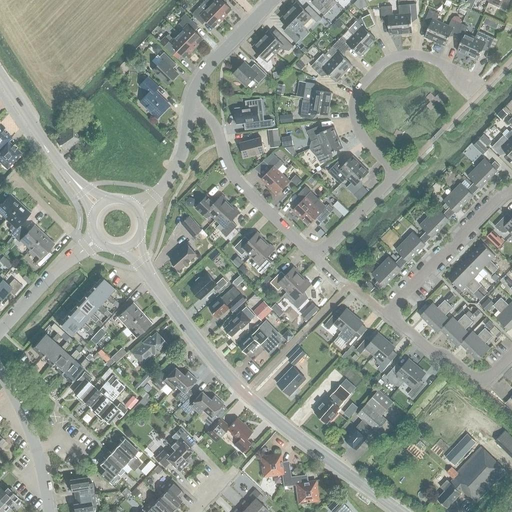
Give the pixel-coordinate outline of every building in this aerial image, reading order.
[(206,0),(204,2),(210,7),(222,19),(231,10),(222,2),(223,0),(206,0)] [(316,0),(318,1),(314,6),(324,16),(328,11),(332,7),(337,3),(333,0),(316,0)] [(357,0),(354,4),(359,9),(367,6),(364,0),(357,0)] [(489,0),(489,2),(488,3),(505,11),(510,0),(489,0)] [(222,19),(210,7),(204,2),(199,7),(192,15),(201,24),(205,19),(214,28),(222,19)] [(289,12),(303,26),(311,18),(316,23),(321,18),(311,9),(307,13),(297,4),(289,12)] [(416,5),(409,5),(398,6),(399,15),(401,35),(412,34),(411,20),(417,19),(416,5)] [(389,36),(401,35),(399,15),(392,16),(391,7),(381,8),(382,22),(388,22),(389,36)] [(435,42),(442,24),(436,21),(439,15),(429,10),(424,22),(430,24),(424,37),(435,42)] [(295,34),(303,26),(289,12),(281,20),(290,30),(286,34),(296,44),(301,39),(295,34)] [(179,35),(193,49),(202,40),(192,30),(197,26),(185,15),(181,19),(182,21),(179,24),(184,29),(179,35)] [(362,19),(361,17),(353,25),(358,30),(354,35),(368,48),(376,40),(368,32),(369,27),(374,25),(370,15),(362,19)] [(491,21),(486,18),(483,24),(489,26),(491,21)] [(442,24),(435,42),(445,46),(451,34),(456,36),(461,25),(456,22),(451,20),(448,26),(442,24)] [(467,56),(475,38),(464,34),(467,27),(461,25),(456,36),(462,39),(456,51),(467,56)] [(269,32),(261,40),(275,54),(280,50),(289,51),(293,47),(283,37),(279,42),(269,32)] [(475,38),(467,56),(477,61),(483,48),(489,50),(494,39),(484,34),(478,32),(475,38)] [(193,49),(179,35),(173,40),(168,35),(161,43),(171,52),(178,59),(182,55),(185,58),(193,49)] [(368,48),(354,35),(346,43),(341,38),(336,43),(345,51),(350,47),(360,57),(368,48)] [(270,59),(275,54),(261,40),(253,49),(262,58),(258,63),(268,73),(273,68),(270,59)] [(345,51),(336,43),(332,47),(337,52),(329,60),(344,74),(351,66),(341,56),(345,51)] [(294,54),(298,59),(303,54),(298,50),(294,54)] [(153,71),(168,85),(178,75),(163,61),(167,57),(164,53),(159,57),(163,61),(153,71)] [(344,74),(329,60),(323,54),(318,59),(311,67),(321,77),(325,73),(336,82),(344,74)] [(304,65),(300,60),(295,65),(300,69),(304,65)] [(244,63),(233,74),(246,86),(253,79),(258,84),(266,76),(254,64),(250,69),(244,63)] [(148,108),(158,118),(169,107),(154,93),(158,88),(148,78),(139,86),(148,95),(140,103),(147,110),(148,108)] [(303,100),(310,101),(329,105),(331,93),(317,91),(318,85),(306,83),(305,89),(303,100)] [(246,108),(235,109),(237,125),(244,124),(245,130),(262,128),(272,127),(272,120),(264,121),(263,112),(258,113),(256,100),(245,101),(246,108)] [(329,105),(310,101),(303,100),(302,107),(300,118),(312,120),(313,114),(327,116),(329,105)] [(503,110),(497,115),(502,120),(507,114),(503,110)] [(280,115),(281,123),(293,122),(293,114),(280,115)] [(62,150),(66,147),(68,149),(81,140),(72,127),(59,136),(60,138),(56,141),(62,150)] [(311,141),(310,149),(338,138),(334,127),(320,133),(318,127),(307,132),(311,141)] [(0,149),(7,142),(11,139),(0,128),(0,149)] [(278,129),(268,131),(269,142),(280,140),(278,129)] [(506,129),(502,134),(503,135),(505,137),(511,143),(511,130),(510,133),(506,129)] [(483,135),(479,138),(487,146),(490,143),(483,135)] [(281,138),(283,147),(292,146),(290,136),(281,138)] [(511,159),(511,143),(505,137),(503,136),(491,148),(500,156),(504,152),(511,159)] [(240,143),(244,158),(265,153),(261,138),(240,143)] [(310,149),(318,158),(320,164),(332,160),(329,154),(342,148),(338,138),(310,149)] [(488,150),(478,140),(473,146),(482,155),(488,150)] [(0,149),(0,163),(6,169),(20,154),(7,142),(0,149)] [(261,180),(269,187),(281,174),(277,170),(283,164),(275,156),(273,154),(263,161),(267,164),(271,169),(261,180)] [(329,171),(333,175),(341,183),(346,178),(360,164),(352,156),(342,166),(338,162),(329,171)] [(484,159),(476,168),(488,180),(497,171),(496,170),(500,167),(494,162),(491,165),(484,159)] [(368,172),(360,164),(346,178),(351,183),(346,188),(354,196),(359,201),(368,192),(363,187),(358,183),(368,172)] [(488,180),(476,168),(467,177),(473,183),(470,186),(476,192),(479,188),(480,189),(488,180)] [(289,182),(281,174),(269,187),(277,195),(289,182)] [(291,181),(297,186),(302,181),(296,176),(291,181)] [(460,184),(452,192),(464,205),(473,196),(472,195),(476,192),(470,186),(467,190),(460,184)] [(303,200),(293,210),(301,218),(318,200),(310,192),(311,192),(306,187),(298,195),(303,200)] [(464,205),(452,192),(443,201),(450,208),(446,211),(452,216),(455,213),(456,213),(464,205)] [(0,213),(6,219),(20,204),(10,195),(5,201),(1,197),(0,197),(0,213)] [(207,196),(196,208),(203,215),(207,219),(209,218),(212,216),(216,220),(231,204),(222,196),(214,203),(207,196)] [(318,200),(301,218),(309,226),(316,219),(320,223),(324,220),(333,210),(328,205),(326,207),(318,200)] [(15,238),(24,228),(20,224),(30,214),(20,204),(6,219),(16,228),(10,234),(15,238)] [(231,204),(216,220),(220,224),(216,228),(220,232),(226,238),(235,229),(237,227),(231,221),(239,213),(231,204)] [(343,207),(339,212),(344,216),(348,212),(343,207)] [(437,208),(428,217),(440,229),(449,220),(448,220),(452,216),(446,211),(443,214),(437,208)] [(201,231),(189,217),(181,224),(193,238),(201,231)] [(432,238),(440,229),(428,217),(419,226),(426,232),(422,235),(428,241),(431,237),(432,238)] [(504,217),(494,227),(499,232),(500,231),(502,232),(506,232),(508,230),(511,234),(511,218),(509,222),(504,217)] [(30,250),(44,235),(34,225),(28,231),(24,228),(15,238),(19,242),(20,241),(30,250)] [(235,229),(226,238),(230,241),(239,232),(235,229)] [(321,229),(316,233),(321,238),(325,233),(321,229)] [(245,252),(251,257),(266,241),(257,233),(249,241),(245,237),(234,248),(242,256),(245,252)] [(413,233),(404,241),(416,254),(425,245),(424,244),(428,241),(422,235),(419,239),(413,233)] [(39,259),(38,260),(34,264),(39,268),(52,254),(48,250),(54,244),(44,235),(30,250),(39,259)] [(266,241),(251,257),(255,261),(251,265),(261,274),(272,263),(266,258),(274,249),(266,241)] [(408,263),(416,254),(404,241),(395,250),(402,257),(398,260),(404,265),(407,262),(408,263)] [(186,243),(180,249),(181,250),(170,260),(180,270),(197,255),(186,243)] [(482,244),(474,253),(494,273),(498,269),(490,261),(495,256),(482,244)] [(465,261),(478,274),(482,269),(490,277),(494,273),(474,253),(465,261)] [(389,257),(380,266),(393,278),(401,269),(400,269),(404,265),(398,260),(395,263),(389,257)] [(4,266),(8,269),(12,264),(8,261),(4,266)] [(465,261),(457,270),(477,290),(481,286),(473,278),(478,274),(465,261)] [(380,266),(371,275),(378,281),(374,285),(380,290),(383,286),(384,287),(393,278),(380,266)] [(282,287),(287,292),(302,276),(293,268),(285,276),(281,272),(270,283),(278,291),(282,287)] [(457,270),(448,279),(461,291),(465,286),(473,294),(477,290),(457,270)] [(196,285),(191,289),(200,299),(213,288),(217,293),(227,283),(223,278),(216,284),(207,274),(203,278),(199,278),(196,280),(196,285)] [(31,281),(25,276),(22,279),(28,285),(31,281)] [(287,292),(283,296),(287,300),(292,304),(297,310),(308,299),(302,293),(311,285),(302,276),(287,292)] [(94,282),(92,285),(93,286),(92,287),(106,299),(112,304),(117,309),(120,305),(116,301),(109,295),(115,289),(101,277),(101,278),(102,279),(97,285),(94,282)] [(2,280),(0,281),(0,302),(9,292),(13,296),(22,286),(14,279),(8,285),(2,280)] [(375,287),(368,281),(365,284),(372,291),(375,287)] [(227,309),(229,308),(232,312),(246,300),(233,286),(227,291),(207,310),(215,320),(227,309)] [(481,286),(478,289),(484,295),(487,292),(481,286)] [(86,291),(83,294),(85,296),(84,296),(97,308),(98,308),(104,314),(108,317),(111,314),(107,311),(101,305),(106,299),(92,287),(92,288),(93,289),(89,294),(86,291)] [(77,301),(75,304),(76,305),(89,318),(89,317),(95,323),(99,327),(102,324),(92,314),(97,308),(84,296),(84,297),(85,298),(80,303),(77,301)] [(487,311),(494,304),(488,298),(481,306),(487,311)] [(511,302),(508,306),(501,298),(497,302),(511,317),(511,302)] [(428,325),(449,304),(445,300),(437,308),(432,303),(420,316),(428,325)] [(272,310),(264,301),(252,312),(260,321),(272,310)] [(511,327),(511,317),(497,302),(493,306),(501,314),(496,319),(508,331),(511,327)] [(126,327),(142,314),(133,303),(117,317),(126,327)] [(313,303),(302,313),(309,319),(319,309),(313,303)] [(450,321),(449,320),(445,316),(453,308),(449,304),(428,325),(437,333),(440,330),(450,321)] [(69,310),(66,313),(68,314),(67,315),(80,327),(81,327),(87,332),(90,335),(93,332),(90,329),(83,323),(89,318),(76,305),(75,306),(76,307),(72,312),(69,310)] [(255,316),(246,307),(229,324),(230,325),(223,332),(229,338),(237,330),(239,331),(255,316)] [(334,324),(342,331),(354,317),(346,310),(337,320),(332,316),(324,326),(328,330),(334,324)] [(142,314),(126,327),(136,338),(151,324),(142,314)] [(449,339),(469,319),(465,314),(457,322),(452,317),(449,320),(450,321),(440,330),(449,339)] [(80,327),(67,315),(66,315),(68,317),(63,322),(61,319),(57,323),(59,324),(58,324),(71,337),(72,336),(78,342),(84,347),(88,343),(81,338),(75,332),(80,327)] [(359,337),(355,333),(362,324),(354,317),(342,331),(338,336),(346,342),(345,344),(350,348),(359,337)] [(470,335),(469,334),(465,330),(473,322),(469,319),(449,339),(457,347),(460,345),(470,335)] [(255,349),(260,344),(269,353),(282,340),(279,338),(281,336),(265,320),(237,348),(243,355),(248,351),(250,353),(253,350),(255,349)] [(485,326),(490,330),(494,326),(489,321),(485,326)] [(54,323),(51,327),(61,337),(64,333),(54,323)] [(494,327),(490,331),(498,338),(502,334),(494,327)] [(469,353),(489,333),(484,328),(477,336),(472,332),(469,334),(470,335),(460,345),(469,353)] [(105,334),(100,329),(90,340),(95,345),(105,334)] [(285,335),(285,338),(288,342),(294,336),(289,331),(285,335)] [(64,333),(61,337),(66,342),(70,345),(73,341),(64,333)] [(152,354),(153,355),(166,343),(164,342),(165,341),(162,339),(161,339),(156,333),(150,338),(149,336),(142,343),(143,343),(131,353),(141,364),(152,354)] [(469,353),(477,361),(490,349),(485,344),(493,336),(489,333),(469,353)] [(45,334),(32,349),(41,357),(42,356),(43,356),(55,343),(60,337),(57,334),(51,340),(45,334)] [(365,348),(374,355),(386,341),(377,334),(371,342),(366,338),(356,350),(361,354),(365,348)] [(392,360),(388,356),(394,348),(386,341),(374,355),(377,358),(378,363),(380,365),(377,369),(382,373),(392,360)] [(52,365),(64,351),(70,345),(66,342),(61,348),(55,343),(43,356),(43,357),(45,356),(49,360),(47,362),(50,365),(52,364),(52,365)] [(126,353),(121,348),(110,358),(115,363),(126,353)] [(306,354),(299,348),(287,360),(294,366),(306,354)] [(61,372),(62,373),(74,360),(73,360),(79,353),(76,350),(70,357),(64,351),(52,365),(53,365),(54,364),(59,368),(56,371),(60,374),(61,372)] [(74,360),(62,373),(63,372),(68,377),(66,379),(69,382),(70,381),(72,382),(84,369),(83,368),(88,362),(92,357),(89,354),(85,359),(79,365),(74,360)] [(404,381),(416,367),(408,360),(399,370),(395,366),(386,376),(397,386),(398,386),(399,387),(404,381)] [(289,396),(306,379),(293,367),(277,384),(289,396)] [(416,367),(404,381),(413,388),(407,394),(412,398),(421,388),(416,384),(425,374),(416,367)] [(171,390),(175,386),(184,376),(175,368),(166,377),(161,373),(152,382),(161,390),(165,385),(171,390)] [(80,401),(94,386),(89,381),(92,378),(84,372),(77,380),(80,383),(73,391),(79,397),(77,399),(80,401)] [(188,398),(192,394),(188,390),(197,380),(187,372),(184,376),(175,386),(181,391),(175,397),(183,404),(188,398)] [(150,378),(145,374),(133,388),(138,392),(150,378)] [(94,386),(80,401),(83,404),(85,402),(90,407),(115,380),(111,376),(99,390),(94,386)] [(115,380),(90,407),(97,413),(95,415),(98,418),(112,402),(111,401),(124,387),(115,380)] [(147,384),(143,388),(147,392),(151,388),(147,384)] [(338,407),(349,395),(339,386),(333,393),(333,394),(329,399),(327,398),(314,413),(326,423),(329,420),(331,421),(337,413),(336,412),(340,409),(338,407)] [(147,403),(151,398),(142,389),(137,394),(147,403)] [(356,449),(365,438),(364,438),(370,431),(368,429),(370,426),(376,432),(386,420),(381,416),(393,402),(378,390),(357,415),(363,420),(345,440),(356,449)] [(198,414),(202,410),(211,400),(210,400),(202,392),(193,402),(188,398),(183,404),(179,408),(187,415),(192,409),(198,414)] [(202,410),(207,415),(202,421),(210,428),(219,418),(214,414),(223,404),(214,396),(210,400),(211,400),(202,410)] [(129,410),(133,406),(128,401),(124,406),(129,410)] [(112,402),(98,418),(101,420),(103,418),(109,424),(116,416),(119,419),(127,410),(119,403),(117,406),(112,402)] [(228,427),(219,418),(210,428),(206,433),(215,441),(227,429),(228,427)] [(243,453),(251,444),(245,439),(252,433),(237,418),(228,427),(227,429),(239,441),(235,445),(243,453)] [(170,447),(174,450),(184,460),(192,451),(183,442),(189,436),(180,428),(172,436),(176,441),(170,447)] [(467,434),(450,452),(459,461),(476,443),(467,434)] [(115,448),(137,468),(141,463),(133,456),(137,451),(122,437),(120,440),(121,441),(115,448)] [(447,508),(463,492),(475,504),(506,472),(480,447),(456,473),(451,468),(446,474),(452,479),(450,481),(449,480),(440,489),(443,492),(437,499),(447,508)] [(109,452),(106,455),(121,469),(125,464),(133,472),(137,468),(115,448),(110,453),(109,452)] [(174,450),(169,456),(163,450),(154,459),(164,468),(169,463),(179,472),(188,463),(184,460),(174,450)] [(116,474),(121,469),(106,455),(104,457),(105,459),(99,465),(102,467),(97,472),(111,485),(119,476),(116,474)] [(284,486),(290,478),(289,465),(282,466),(281,455),(261,457),(263,477),(282,475),(284,486)] [(410,494),(434,467),(425,459),(401,486),(410,494)] [(157,466),(154,471),(158,475),(162,470),(157,466)] [(290,478),(284,486),(295,485),(298,504),(318,502),(315,482),(304,483),(303,476),(290,478)] [(73,492),(75,498),(93,495),(92,483),(88,484),(87,477),(66,481),(67,484),(69,484),(70,492),(73,492)] [(163,492),(159,496),(175,511),(177,508),(176,506),(181,500),(179,498),(183,494),(169,481),(161,489),(163,492)] [(0,499),(9,508),(14,503),(17,505),(21,501),(7,488),(3,492),(0,488),(0,499)] [(121,493),(126,498),(131,493),(126,488),(121,493)] [(421,488),(413,497),(422,505),(430,496),(421,488)] [(136,489),(131,494),(135,499),(140,493),(136,489)] [(253,500),(248,505),(247,507),(252,511),(266,511),(268,510),(259,502),(263,498),(254,490),(249,496),(253,500)] [(72,511),(95,511),(93,495),(75,498),(75,503),(72,504),(74,511),(72,511)] [(173,511),(175,511),(159,496),(154,501),(152,499),(144,507),(149,511),(173,511)] [(337,498),(327,508),(331,511),(334,511),(343,503),(337,498)] [(10,511),(12,511),(9,508),(0,499),(0,511),(5,511),(6,511),(5,511),(10,511)] [(245,508),(241,511),(252,511),(247,507),(248,505),(244,501),(241,504),(245,508)]
